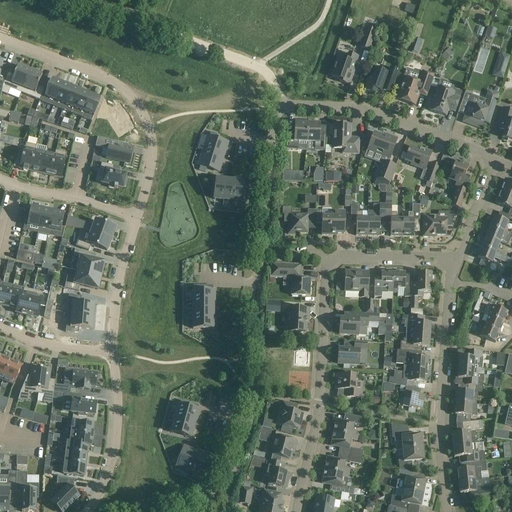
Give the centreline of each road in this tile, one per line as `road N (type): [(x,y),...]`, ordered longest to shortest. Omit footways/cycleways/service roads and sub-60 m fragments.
road 1 (residential): [(136,218),(153,152),(133,99),(113,82),(0,38)]
road 2 (residential): [(296,511),(319,403),(327,264)]
road 3 (residential): [(495,158),(357,108),(281,104)]
road 4 (residential): [(249,64),(72,0)]
road 5 (residential): [(84,511),(114,445),(112,351)]
road 6 (residential): [(445,511),(444,345)]
road 7 (residential): [(260,251),(281,104)]
road 8 (residential): [(0,179),(136,218)]
road 9 (residential): [(112,351),(136,218)]
road 10 (residential): [(327,264),(347,256),(457,259)]
